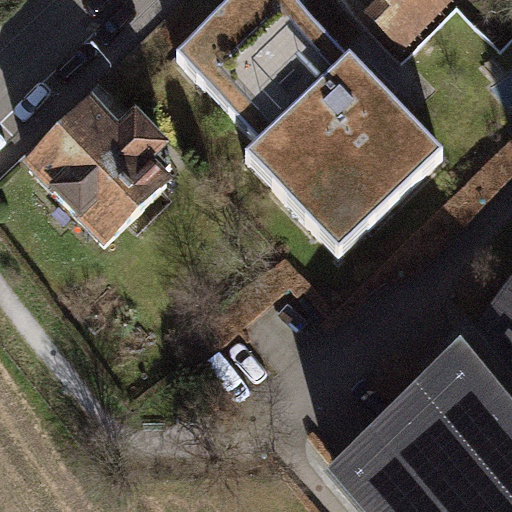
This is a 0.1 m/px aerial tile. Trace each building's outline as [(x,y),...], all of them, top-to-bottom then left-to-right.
[(339,66),(275,0),(234,0),(169,63),(252,150),(237,165),(331,262),(435,162),(368,92),(341,65),(339,66)] [(376,0),(376,1),(360,17),(394,52),(444,0),(376,0)] [(111,139),(84,110),(21,171),(96,249),(159,188),(153,182),(163,172),(150,158),(157,152),(128,122),(111,139)] [(511,287),(465,352),(511,406),(511,287)] [(511,511),(511,406),(465,352),(463,350),(424,387),(426,389),(332,479),(360,511),(511,511)]
